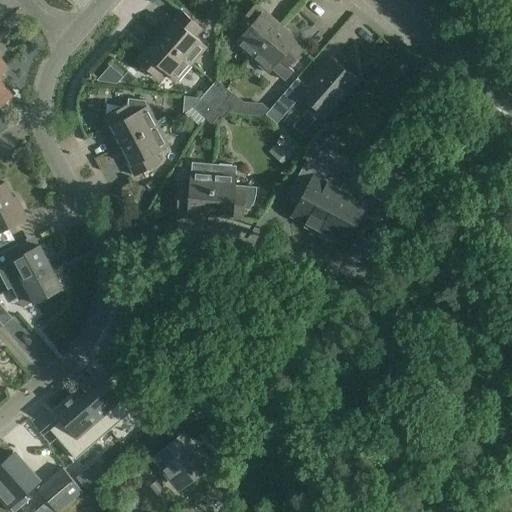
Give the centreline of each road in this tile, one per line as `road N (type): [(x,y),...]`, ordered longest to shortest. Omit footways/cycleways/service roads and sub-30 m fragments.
road 1 (residential): [(357,271),(288,250),(98,241)]
road 2 (residential): [(0,418),(83,343),(102,293),(98,241)]
road 3 (tertiary): [(511,107),(387,0)]
road 4 (residential): [(98,241),(41,119)]
